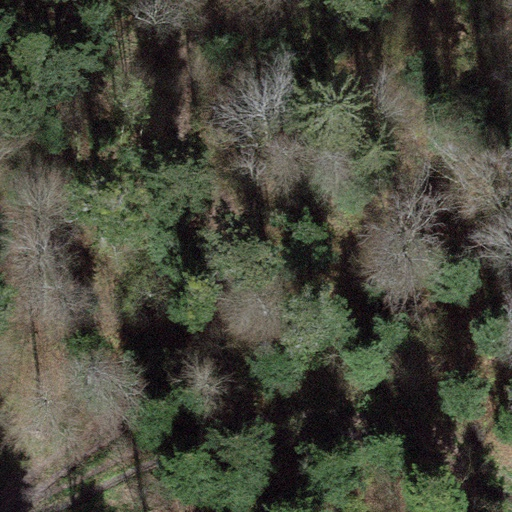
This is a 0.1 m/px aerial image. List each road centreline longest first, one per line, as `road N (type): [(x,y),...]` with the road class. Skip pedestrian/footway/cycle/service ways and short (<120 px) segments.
road 1 (track): [(7,511),(134,418),(202,337),(215,259),(194,178),(164,138)]
road 2 (track): [(164,138),(178,84),(218,9),(232,0)]
